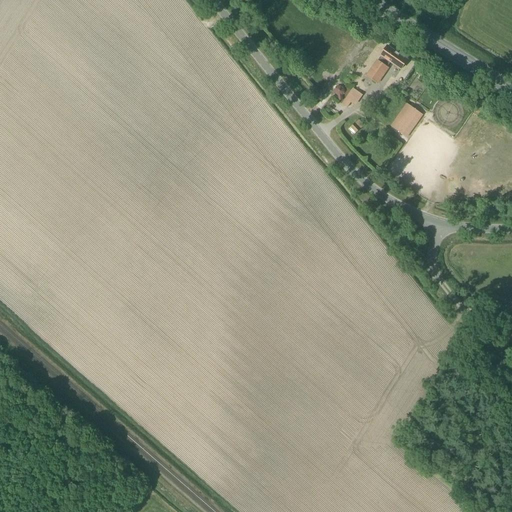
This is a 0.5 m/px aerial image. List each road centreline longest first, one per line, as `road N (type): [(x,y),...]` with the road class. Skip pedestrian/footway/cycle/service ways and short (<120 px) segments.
road 1 (unclassified): [(511,229),(435,220),(373,189),(211,0)]
road 2 (track): [(511,374),(431,266),(435,220)]
road 3 (primary): [(511,84),(360,0)]
